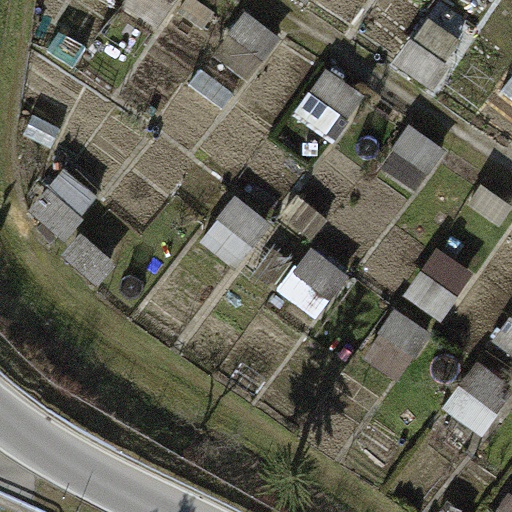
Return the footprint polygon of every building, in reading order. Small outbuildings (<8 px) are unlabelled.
[(161,27),(178,0),(134,0),(130,7),(161,27)] [(282,39),(248,14),(217,58),(251,82),(282,39)] [(434,90),(465,43),(430,21),(399,68),(434,90)] [(367,96),(329,71),(298,118),(335,143),(367,96)] [(448,152),(412,128),(385,169),(420,193),(448,152)] [(100,200),(66,172),(32,214),(66,242),(100,200)] [(273,226),(237,199),(204,243),(239,270),(273,226)] [(135,237),(108,214),(87,239),(83,236),(64,258),(100,288),(118,266),(114,262),(135,237)] [(351,279),(315,251),(296,275),(332,303),(351,279)] [(476,276),(439,252),(407,299),(444,323),(476,276)] [(434,336),(397,312),(381,337),(418,360),(434,336)] [(511,355),(511,325),(497,345),(511,355)] [(511,396),(511,389),(483,365),(453,401),(485,428),(511,396)] [(511,511),(511,496),(500,511),(511,511)] [(463,511),(450,503),(444,511),(463,511)]
